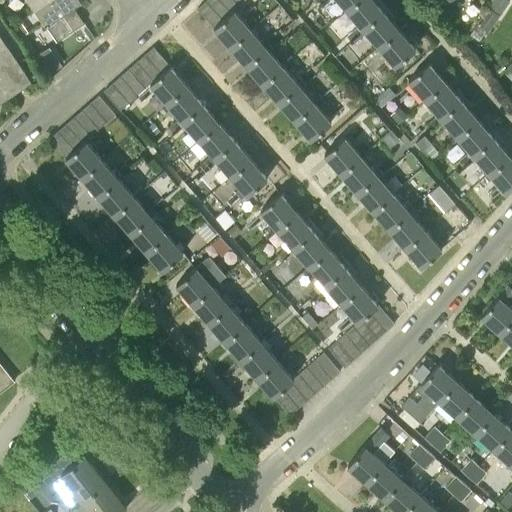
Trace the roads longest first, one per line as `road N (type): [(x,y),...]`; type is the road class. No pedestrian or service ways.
road 1 (residential): [(227,511),(330,421),(511,224)]
road 2 (residential): [(227,511),(0,224)]
road 3 (residential): [(0,150),(146,22)]
